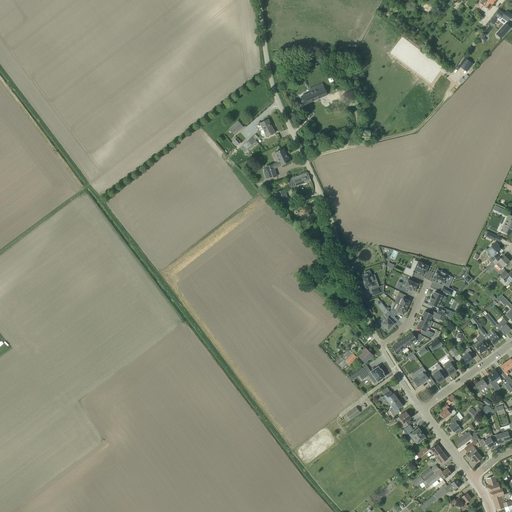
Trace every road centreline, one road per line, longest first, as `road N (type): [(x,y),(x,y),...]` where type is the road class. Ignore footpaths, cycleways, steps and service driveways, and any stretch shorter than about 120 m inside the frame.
road 1 (track): [(0,66),(338,511)]
road 2 (unclassified): [(365,314),(276,97),(259,0)]
